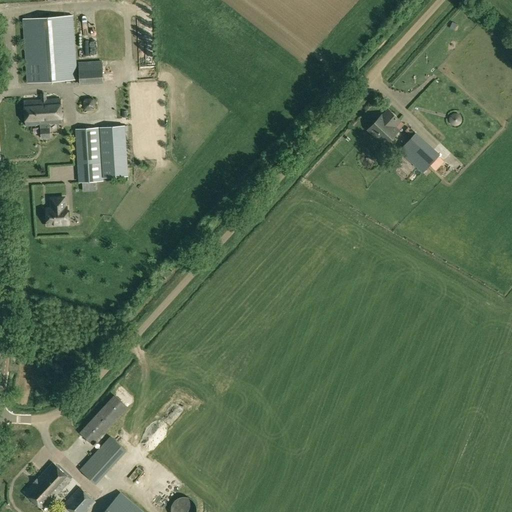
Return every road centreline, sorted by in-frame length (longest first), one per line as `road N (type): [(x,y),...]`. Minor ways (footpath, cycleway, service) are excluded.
road 1 (unclassified): [(0,419),(49,418),(73,406),(444,0)]
road 2 (unclassified): [(0,396),(7,333),(0,201)]
